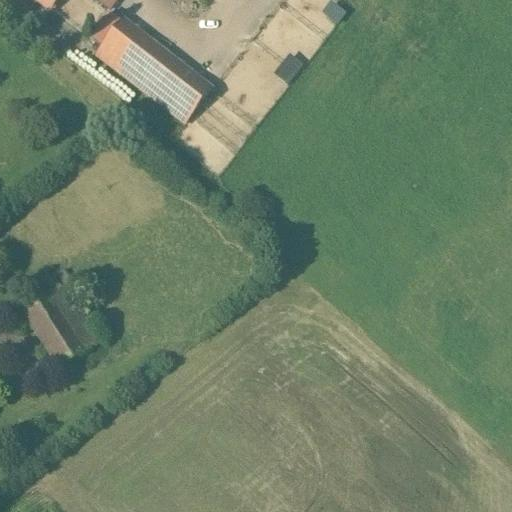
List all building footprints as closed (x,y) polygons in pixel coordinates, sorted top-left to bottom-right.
[(27,0),(48,16),(60,0),(27,0)] [(92,0),(109,12),(118,0),(92,0)] [(343,25),(351,14),(336,4),(329,15),(343,25)] [(211,89),(123,21),(96,55),(185,123),(211,89)] [(293,85),(309,65),(296,55),(280,75),(293,85)] [(69,270),(57,277),(65,290),(77,283),(69,270)] [(64,288),(48,298),(48,299),(23,314),(58,372),(99,346),(64,288)]
